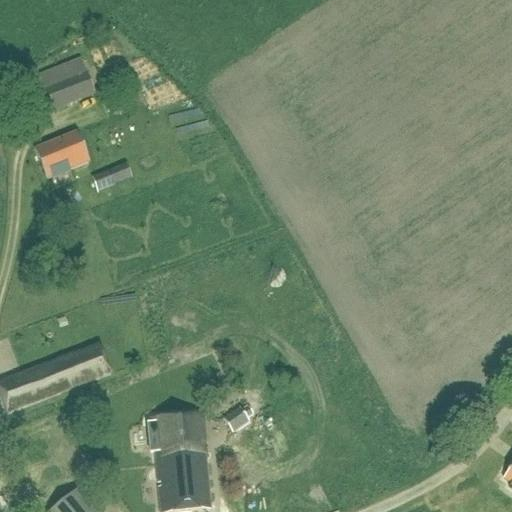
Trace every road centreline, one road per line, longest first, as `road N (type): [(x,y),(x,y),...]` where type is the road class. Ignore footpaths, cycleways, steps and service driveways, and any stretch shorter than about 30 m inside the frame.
road 1 (unknown): [(0,297),(20,155),(32,128),(60,110),(103,99)]
road 2 (unclassified): [(373,511),(463,465),(511,407)]
